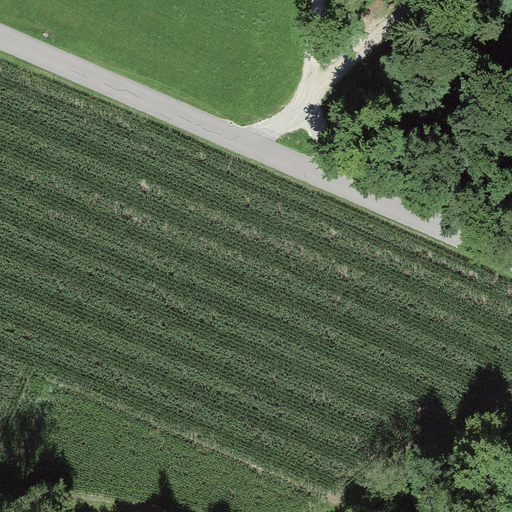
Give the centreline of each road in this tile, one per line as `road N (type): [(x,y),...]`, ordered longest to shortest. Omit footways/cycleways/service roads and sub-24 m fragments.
road 1 (unclassified): [(0,33),(339,198),(511,261)]
road 2 (track): [(400,0),(271,114),(246,130),(200,133)]
road 3 (track): [(302,0),(296,129),(339,198)]
